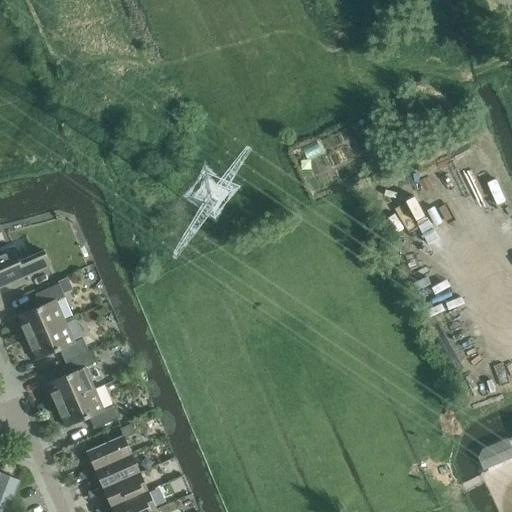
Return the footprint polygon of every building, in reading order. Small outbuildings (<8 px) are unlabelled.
[(467,148),(473,169),(488,164),(481,143),(467,148)] [(485,248),(505,237),(491,209),(471,219),(485,248)] [(0,251),(0,286),(50,265),(44,250),(19,261),(13,246),(0,251)] [(17,316),(26,338),(65,321),(56,300),(65,297),(59,283),(35,294),(40,306),(17,316)] [(59,350),(64,362),(88,351),(83,338),(74,342),(65,321),(26,338),(36,360),(59,350)] [(46,383),(56,405),(95,389),(85,368),(94,364),(88,351),(64,362),(69,373),(46,383)] [(23,380),(29,391),(64,373),(58,362),(23,380)] [(95,389),(56,405),(65,427),(89,417),(94,429),(118,418),(112,406),(104,409),(95,389)] [(89,455),(94,466),(95,470),(132,453),(123,434),(88,450),(87,448),(71,455),(74,461),(89,455)] [(97,473),(102,485),(103,488),(140,472),(132,453),(95,470),(94,466),(79,473),(82,480),(97,473)] [(0,472),(0,473),(0,511),(7,511),(20,480),(0,472)] [(105,492),(110,503),(111,506),(148,490),(140,472),(103,488),(102,485),(87,491),(90,498),(105,492)] [(150,511),(157,509),(148,490),(111,506),(110,503),(95,510),(96,511),(108,511),(113,510),(113,511),(150,511)]
